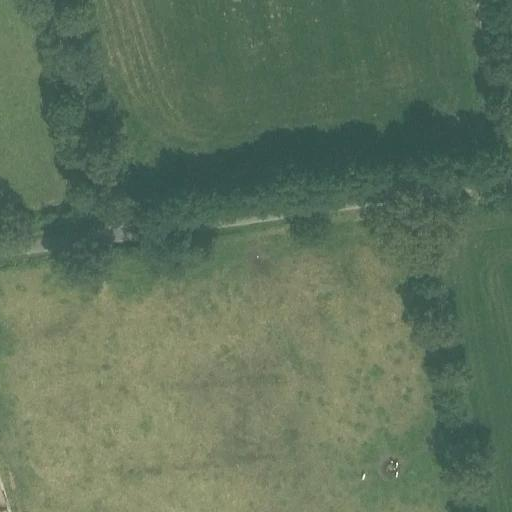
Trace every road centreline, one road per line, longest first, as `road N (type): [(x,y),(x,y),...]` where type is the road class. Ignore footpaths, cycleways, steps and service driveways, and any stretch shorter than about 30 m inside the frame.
road 1 (residential): [(511,181),(0,254)]
road 2 (track): [(58,0),(120,237)]
road 3 (track): [(511,158),(483,0)]
